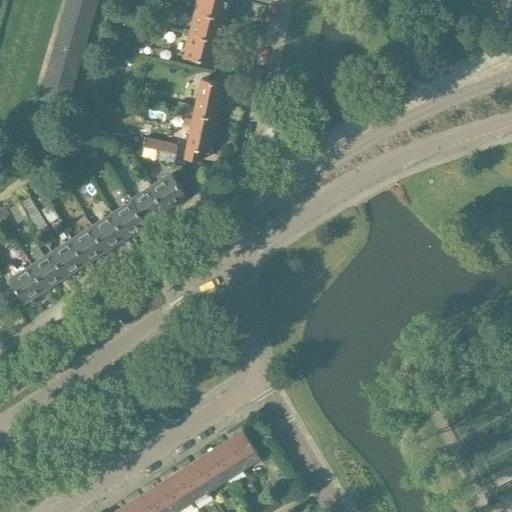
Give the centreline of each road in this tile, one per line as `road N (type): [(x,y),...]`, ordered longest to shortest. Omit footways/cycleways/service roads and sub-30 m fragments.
road 1 (tertiary): [(511,79),(355,142),(233,225)]
road 2 (tertiary): [(237,264),(370,170),(511,121)]
road 3 (tertiary): [(0,426),(25,417),(237,264)]
road 4 (tertiary): [(233,225),(0,380)]
road 5 (residential): [(262,379),(63,511)]
road 6 (residential): [(278,0),(233,225)]
road 7 (residential): [(262,379),(341,511)]
